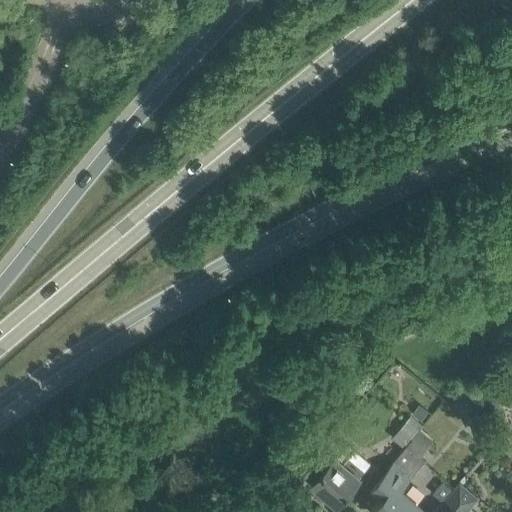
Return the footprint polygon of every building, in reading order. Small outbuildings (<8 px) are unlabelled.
[(502,400),(493,391),(484,401),(493,410),(502,400)] [(489,411),(477,402),(469,413),(480,422),(489,411)] [(416,417),(415,417),(420,421),(428,411),(424,407),(416,417)] [(412,414),(400,427),(412,437),(420,428),(424,424),(420,421),(415,417),(412,414)] [(378,463),(363,480),(371,487),(370,488),(371,488),(382,497),(372,509),(374,511),(417,511),(422,507),(401,489),(413,473),(425,460),(420,455),(434,440),(420,428),(412,437),(395,458),(386,469),(378,463)] [(371,462),(354,448),(336,432),(319,452),(329,461),(311,482),(336,503),(371,462)] [(464,511),(477,497),(459,482),(453,489),(443,501),(433,511),(464,511)]
